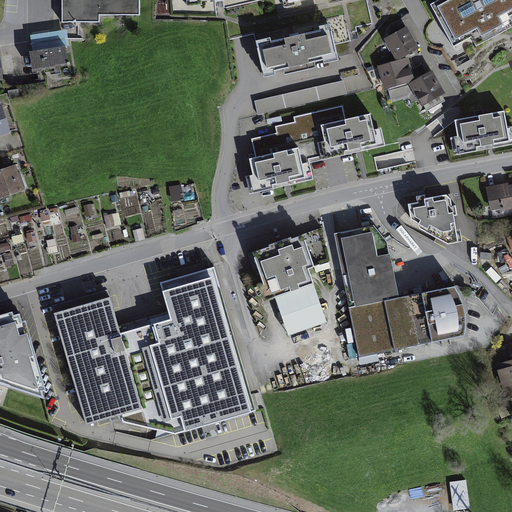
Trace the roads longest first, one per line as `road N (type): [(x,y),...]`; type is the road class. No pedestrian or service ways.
road 1 (residential): [(228,230),(0,298)]
road 2 (motorway): [(226,511),(0,444)]
road 3 (residential): [(377,191),(398,234),(461,263),(511,309)]
road 4 (unknown): [(228,230),(266,389)]
road 5 (residential): [(377,191),(228,230)]
road 6 (residential): [(511,164),(377,191)]
road 7 (residential): [(228,230),(222,198),(238,99)]
road 8 (motorway): [(0,476),(117,511)]
